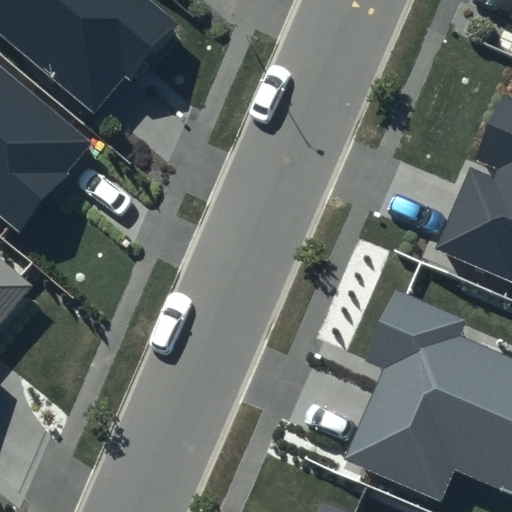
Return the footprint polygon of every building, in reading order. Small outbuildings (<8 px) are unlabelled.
[(174,23),(147,0),(0,0),(0,34),(95,115),(174,23)] [(0,213),(22,232),(96,144),(0,64),(0,213)] [(511,99),(504,96),(476,159),(498,168),(493,178),(470,168),(434,248),(511,282),(511,99)] [(0,319),(28,286),(0,261),(0,319)] [(467,322),(395,291),(364,363),(384,371),(346,460),(442,500),(456,468),(511,491),(511,359),(460,337),(467,322)]
